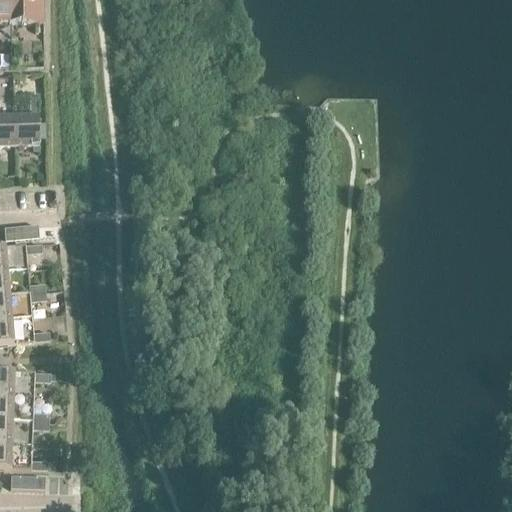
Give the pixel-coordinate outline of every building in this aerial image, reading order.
[(0,0),(0,27),(11,27),(10,0),(0,0)] [(10,0),(11,27),(43,27),(42,0),(10,0)] [(13,151),(38,151),(37,101),(29,101),(29,119),(12,120),(13,151)] [(0,151),(13,151),(12,120),(0,120),(0,151)] [(5,246),(38,243),(37,230),(3,233),(5,246)] [(0,277),(26,275),(25,260),(41,258),(40,249),(0,253),(0,277)] [(28,291),(26,275),(0,277),(0,301),(44,297),(44,289),(28,291)] [(0,325),(31,323),(29,306),(45,305),(44,297),(0,301),(0,325)] [(32,339),(31,323),(0,325),(0,350),(49,346),(48,337),(32,339)] [(50,387),(50,378),(0,376),(0,400),(33,402),(34,387),(50,387)] [(0,424),(48,427),(48,418),(33,417),(33,402),(0,400),(0,424)] [(48,435),(48,427),(0,424),(0,448),(31,450),(32,434),(48,435)] [(0,473),(46,475),(47,466),(31,466),(31,450),(0,448),(0,473)] [(43,494),(44,481),(11,480),(10,493),(43,494)]
